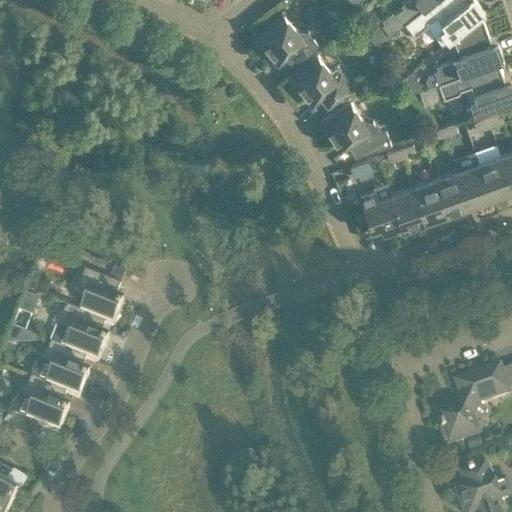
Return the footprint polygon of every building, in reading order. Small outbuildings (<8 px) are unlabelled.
[(405,0),(397,7),(399,9),(396,11),(393,14),(391,12),(382,19),(384,21),(382,23),(390,33),(404,22),(423,7),(423,8),(432,0),(405,0)] [(432,0),(423,8),(423,7),(404,22),(415,35),(427,25),(428,21),(436,15),(444,25),(440,29),(449,40),(453,37),(453,36),(481,14),(485,11),(476,0),(432,0)] [(293,66),(320,45),(307,29),(295,27),(284,13),(253,37),(265,52),(268,49),(278,61),(285,56),(293,66)] [(429,74),(426,79),(428,85),(438,82),(460,74),(460,75),(498,61),(504,59),(497,41),(492,43),(481,14),(453,36),(453,37),(461,60),(452,63),(451,60),(436,66),(437,68),(433,70),(434,72),(429,74)] [(355,43),(364,35),(357,26),(347,34),(355,43)] [(332,69),(329,69),(318,54),(288,78),(299,93),(302,90),(312,102),(319,97),(327,107),(354,86),(337,65),(332,69)] [(506,81),(498,61),(460,75),(460,74),(438,82),(443,98),(459,92),(467,116),(511,99),(511,81),(511,79),(506,81)] [(390,143),(385,130),(378,128),(373,120),(361,117),(351,101),(318,122),(328,138),(332,135),(340,149),(348,144),(355,155),(390,143)] [(490,125),(503,120),(500,110),(487,115),(490,125)] [(477,130),(490,125),(487,115),(473,120),(477,130)] [(445,135),(458,130),(454,120),(441,125),(445,135)] [(431,140),(445,135),(441,125),(428,130),(431,140)] [(403,156),(416,152),(413,142),(399,146),(403,156)] [(390,161),(403,156),(399,146),(386,151),(390,161)] [(511,148),(500,153),(511,185),(511,148)] [(493,200),(508,195),(507,191),(511,188),(511,185),(500,153),(479,161),(493,200)] [(353,176),(382,165),(378,154),(349,164),(353,176)] [(477,206),(493,200),(479,161),(457,169),(469,204),(476,202),(477,206)] [(449,216),(464,210),(463,206),(469,204),(457,169),(435,176),(449,216)] [(433,221),(449,216),(435,176),(413,184),(426,220),(432,218),(433,221)] [(405,232),(391,192),(387,181),(373,186),(374,189),(360,194),(372,229),(380,225),(383,235),(403,227),(405,232)] [(405,232),(421,226),(419,222),(426,220),(413,184),(391,192),(405,232)] [(112,328),(123,302),(115,299),(120,287),(84,272),(81,279),(73,290),(85,299),(80,313),(79,314),(105,324),(104,325),(112,328)] [(29,275),(23,291),(33,295),(39,279),(29,275)] [(56,329),(50,344),(65,350),(64,351),(86,359),(85,360),(97,365),(108,339),(100,336),(104,325),(105,324),(79,314),(80,313),(65,308),(62,316),(55,316),(52,324),(56,329)] [(86,359),(64,351),(65,350),(50,344),(47,351),(39,362),(51,371),(46,385),(45,386),(79,399),(89,374),(81,371),(85,360),(86,359)] [(450,411),(436,416),(440,426),(439,426),(440,430),(438,431),(444,445),(446,444),(447,446),(462,441),(474,436),(477,435),(471,418),(478,404),(507,394),(511,392),(511,369),(500,373),(498,368),(455,384),(460,396),(462,397),(455,413),(450,411)] [(79,399),(45,386),(46,385),(30,379),(27,386),(19,397),(31,406),(25,421),(58,434),(69,409),(61,406),(65,395),(78,400),(79,399)] [(477,438),(465,442),(469,454),(481,449),(477,438)] [(488,478),(484,467),(459,476),(463,487),(454,490),(461,511),(499,511),(502,510),(499,502),(511,498),(505,481),(493,485),(490,477),(488,478)] [(0,511),(8,511),(11,508),(18,495),(26,482),(12,474),(11,476),(0,469),(0,511)]
